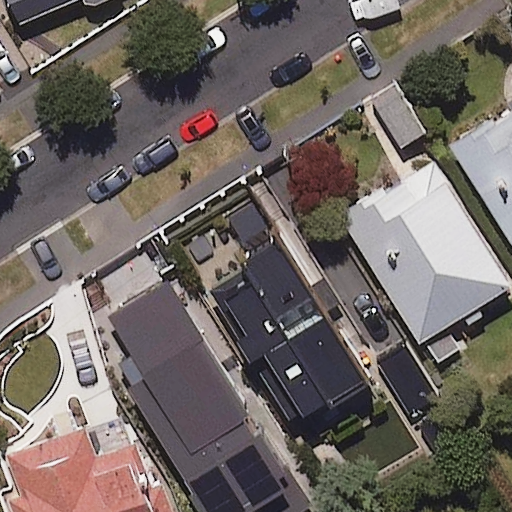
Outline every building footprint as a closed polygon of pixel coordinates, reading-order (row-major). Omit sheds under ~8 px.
[(0,0),(0,95),(37,79),(14,31),(80,0),(91,0),(95,8),(112,0),(0,0)] [(426,119),(398,73),(373,88),(402,134),(426,119)] [(511,94),(453,131),(511,226),(511,94)] [(463,341),(443,309),(510,268),(434,144),(343,201),(419,324),(439,355),(463,341)] [(376,341),(286,211),(245,238),(254,251),(209,282),(245,335),(264,322),(279,343),(258,357),(289,401),(376,341)] [(437,387),(405,337),(379,355),(411,404),(437,387)] [(177,511),(140,430),(97,449),(82,416),(7,450),(14,465),(1,472),(19,511),(177,511)]
